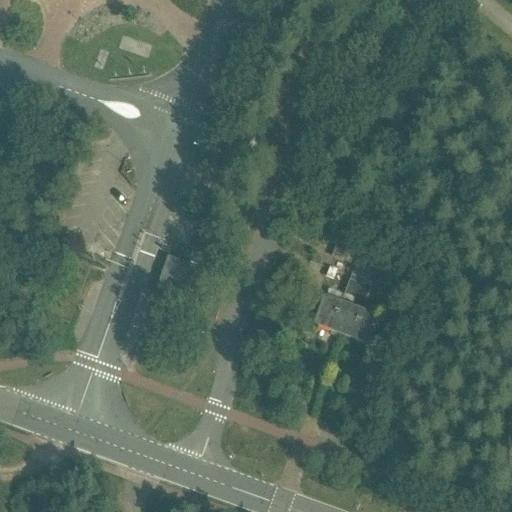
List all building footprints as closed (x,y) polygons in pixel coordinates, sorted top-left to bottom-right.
[(350,281),(360,285),(371,255),(361,252),(350,281)] [(361,285),(371,289),(382,259),(372,256),(361,285)] [(208,272),(168,258),(154,299),(193,313),(208,272)] [(345,297),(355,300),(361,285),(360,285),(350,281),(345,297)] [(361,285),(355,300),(366,304),(371,289),(361,285)] [(342,337),(352,310),(325,300),(316,327),(342,337)] [(352,310),(342,337),(369,346),(378,319),(352,310)] [(247,358),(255,360),(257,355),(249,352),(247,358)]
